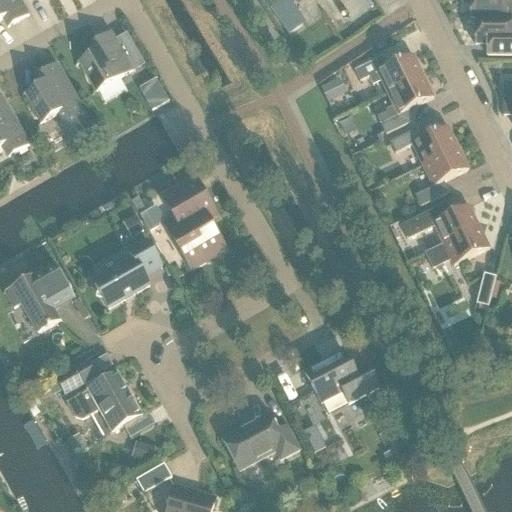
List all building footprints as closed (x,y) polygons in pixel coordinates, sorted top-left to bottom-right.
[(19,0),(0,0),(0,21),(3,20),(8,28),(29,16),(19,0)] [(511,0),(470,0),(470,18),(511,17),(511,0)] [(298,20),(283,30),(288,37),(302,27),(298,20)] [(487,45),(487,57),(511,57),(511,21),(475,22),(475,45),(487,45)] [(133,72),(111,34),(90,46),(95,54),(74,66),(75,67),(79,65),(95,92),(91,95),(92,96),(133,72)] [(383,58),(354,72),(360,83),(369,79),(373,87),(381,83),(387,96),(423,78),(413,57),(388,69),(383,58)] [(93,128),(57,65),(36,77),(41,85),(21,97),(21,98),(25,96),(41,123),(37,126),(38,127),(58,115),(72,140),(93,128)] [(377,118),(386,136),(414,122),(409,112),(434,99),(423,78),(387,96),(393,107),(385,111),(386,114),(377,118)] [(157,82),(143,90),(155,111),(169,103),(157,82)] [(511,84),(503,84),(503,117),(511,117),(511,84)] [(8,158),(29,146),(1,97),(0,97),(0,148),(2,147),(8,158)] [(412,146),(422,168),(458,150),(448,129),(423,141),(418,130),(390,144),(395,155),(412,146)] [(422,168),(433,189),(416,197),(421,208),(449,194),(444,183),(469,171),(458,150),(422,168)] [(211,220),(213,212),(196,183),(164,201),(170,212),(177,208),(182,217),(166,226),(191,270),(194,268),(197,269),(206,264),(207,261),(225,251),(208,222),(211,220)] [(479,229),(469,207),(444,220),(438,209),(401,227),(407,241),(434,228),(443,245),(443,246),(479,229)] [(151,216),(140,222),(150,238),(161,231),(151,216)] [(136,217),(124,224),(132,238),(144,231),(136,217)] [(397,226),(389,230),(394,241),(403,237),(397,226)] [(454,268),(489,250),(479,229),(443,246),(443,245),(425,254),(432,269),(450,260),(454,268)] [(144,278),(161,268),(146,241),(128,252),(133,260),(93,283),(108,310),(149,287),(144,278)] [(13,310),(20,306),(38,336),(61,323),(52,307),(72,296),(55,267),(35,278),(34,276),(4,293),(13,310)] [(476,305),(488,308),(496,278),(484,275),(476,305)] [(354,373),(344,353),(305,374),(321,405),(323,404),(328,415),(348,404),(349,405),(379,389),(367,366),(354,373)] [(96,378),(88,364),(57,382),(65,396),(96,378)] [(112,434),(141,417),(118,375),(68,404),(76,418),(82,420),(98,411),(112,434)] [(243,429),(225,438),(242,470),(275,453),(280,462),(300,452),(288,429),(277,435),(268,418),(245,431),(243,429)] [(82,440),(70,447),(75,456),(87,450),(82,440)] [(136,481),(144,495),(172,479),(164,465),(136,481)] [(201,494),(200,497),(175,490),(168,511),(211,511),(215,502),(213,501),(214,498),(201,494)]
